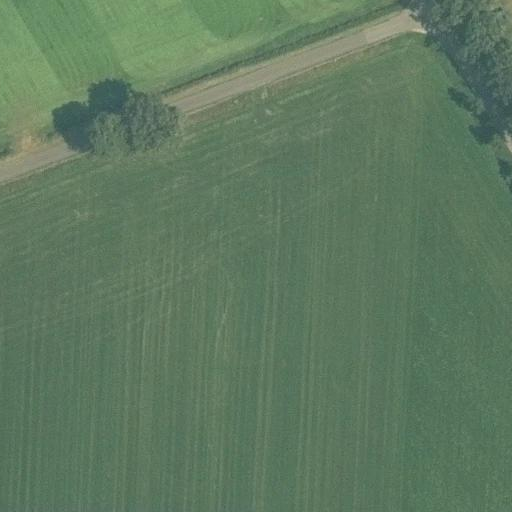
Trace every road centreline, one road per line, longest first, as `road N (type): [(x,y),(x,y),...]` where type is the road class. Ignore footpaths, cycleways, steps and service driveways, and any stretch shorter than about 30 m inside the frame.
road 1 (unclassified): [(0,176),(428,14)]
road 2 (unclassified): [(511,148),(428,14)]
